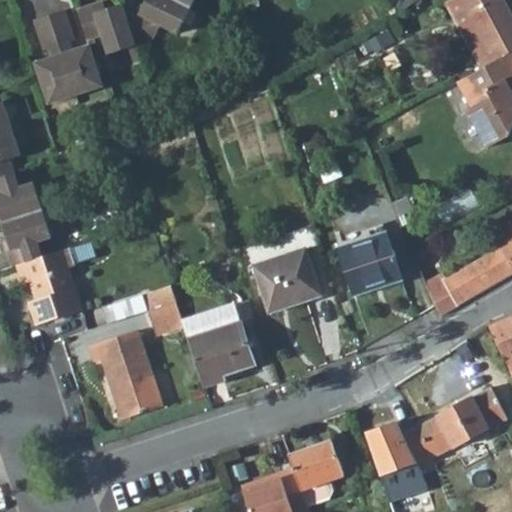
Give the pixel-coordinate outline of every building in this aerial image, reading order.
[(119,0),(115,0),(102,5),(100,0),(86,0),(74,4),(85,36),(97,32),(104,50),(149,36),(156,23),(173,31),(188,0),(139,0),(135,9),(124,13),(119,0)] [(476,54),(488,48),(462,0),(451,0),(448,2),(476,54)] [(511,5),(509,0),(462,0),(488,48),(476,54),(484,68),(511,52),(511,5)] [(72,38),(62,6),(30,17),(40,48),(44,47),(47,54),(31,60),(45,101),(101,82),(87,41),(70,47),(67,39),(72,38)] [(511,52),(484,68),(458,82),(472,107),(468,110),(488,147),(509,135),(511,127),(511,52)] [(0,228),(7,249),(2,251),(7,266),(12,265),(20,262),(39,256),(34,240),(48,236),(29,179),(16,183),(7,156),(17,153),(0,101),(0,228)] [(184,113),(118,140),(123,152),(188,125),(184,113)] [(402,280),(385,234),(337,249),(353,297),(402,280)] [(511,237),(501,244),(511,263),(511,237)] [(458,304),(467,298),(511,272),(511,263),(501,244),(442,277),(450,292),(457,304),(458,304)] [(26,281),(32,299),(24,302),(31,323),(80,307),(67,266),(73,264),(68,246),(39,256),(20,262),(12,265),(18,284),(26,281)] [(320,297),(304,250),(251,268),(265,309),(287,301),(289,308),(320,297)] [(165,279),(137,288),(139,294),(145,311),(153,335),(181,326),(180,321),(173,302),(165,279)] [(450,292),(434,302),(440,315),(457,304),(450,292)] [(99,307),(105,324),(145,311),(139,294),(99,307)] [(289,308),(287,301),(265,309),(267,315),(289,308)] [(238,324),(230,303),(180,321),(181,326),(187,341),(238,324)] [(511,316),(487,328),(511,379),(511,316)] [(254,371),(238,324),(187,341),(201,384),(222,377),(223,382),(254,371)] [(160,404),(136,328),(88,344),(94,360),(102,358),(121,417),(160,404)] [(511,379),(490,390),(508,421),(511,419),(511,379)] [(372,399),(387,454),(410,438),(406,422),(413,419),(403,380),(372,399)] [(490,390),(418,427),(436,460),(508,421),(490,390)] [(300,491),(340,477),(329,440),(287,455),(292,470),(300,491)] [(292,470),(277,475),(279,480),(243,493),(249,511),(307,511),(300,491),(292,470)]
